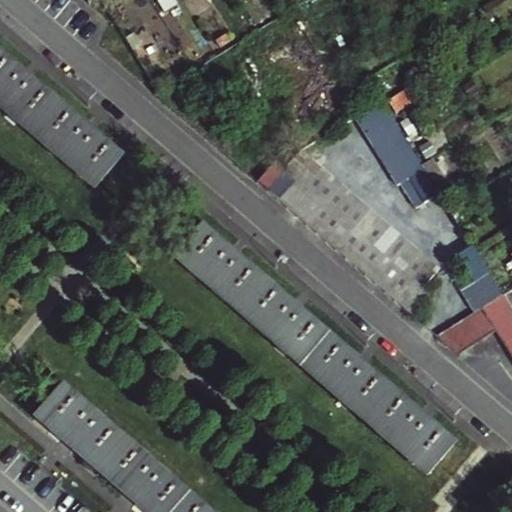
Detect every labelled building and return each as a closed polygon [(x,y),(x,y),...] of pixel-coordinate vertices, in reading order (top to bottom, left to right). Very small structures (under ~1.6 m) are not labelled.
[(0,53),(0,105),(94,188),(120,158),(0,53)] [(427,170),(424,165),(411,144),(397,121),(385,100),(361,115),(404,184),(423,173),(427,170)] [(262,190),(414,323),(451,279),(304,151),(262,190)] [(436,169),(431,161),(424,165),(427,170),(429,173),(436,169)] [(452,447),(201,227),(175,257),(427,475),(452,447)] [(473,282),(489,273),(476,250),(474,247),(458,257),(473,282)] [(481,310),(504,296),(489,273),(473,282),(466,287),(481,310)] [(511,290),(504,296),(481,310),(438,337),(460,357),(496,334),(511,358),(511,290)] [(203,511),(61,390),(37,417),(146,511),(203,511)]
